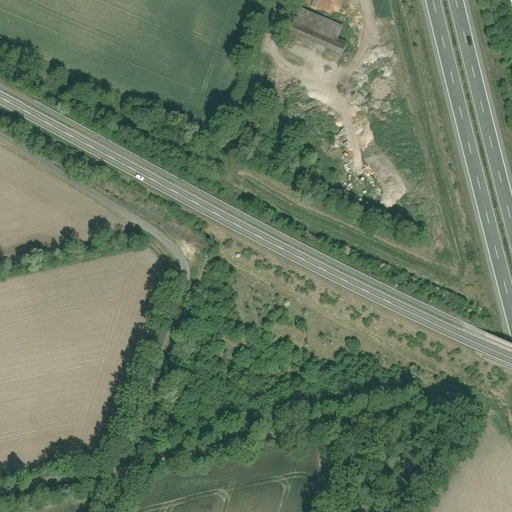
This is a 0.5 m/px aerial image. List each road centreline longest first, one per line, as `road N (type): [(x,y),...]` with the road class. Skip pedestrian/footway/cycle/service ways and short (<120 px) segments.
road 1 (secondary): [(511,363),(376,302),(0,100)]
road 2 (unclassified): [(0,492),(125,467),(186,273),(156,233),(0,137)]
road 3 (motorway): [(433,0),(511,310)]
road 4 (unknown): [(125,467),(352,428)]
road 5 (motorway): [(511,223),(456,0)]
